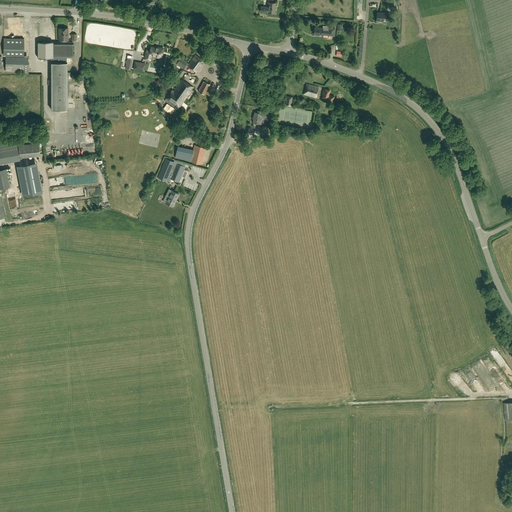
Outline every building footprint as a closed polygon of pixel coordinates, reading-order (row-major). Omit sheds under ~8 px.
[(260,12),(275,13),(276,3),(268,2),(268,7),(261,7),(260,12)] [(376,21),(389,22),(390,13),(377,12),(376,21)] [(13,28),(14,30),(20,29),(18,22),(6,26),(7,28),(9,28),(9,29),(13,28)] [(315,27),(314,34),(322,35),(334,36),(335,28),(328,27),(328,30),(323,30),(323,28),(315,27)] [(59,28),(59,40),(68,40),(68,28),(59,28)] [(52,57),(52,63),(66,63),(71,62),(71,57),(73,57),(73,41),(53,42),(53,37),(43,37),(43,42),(39,42),(39,58),(52,57)] [(24,71),(24,55),(24,53),(24,38),(4,38),(3,52),(6,52),(6,71),(24,71)] [(151,55),(161,57),(163,48),(158,47),(158,48),(151,46),(150,50),(147,50),(145,58),(150,59),(151,55)] [(197,72),(205,61),(196,55),(188,65),(197,72)] [(181,58),(176,64),(182,68),(185,64),(187,66),(189,64),(181,58)] [(135,61),(133,69),(144,72),(146,63),(135,61)] [(67,109),(66,63),(52,63),(52,109),(67,109)] [(172,90),(166,97),(164,100),(177,109),(193,88),(181,80),(173,91),(172,90)] [(204,94),(209,84),(204,81),(199,91),(204,94)] [(303,94),(316,97),(319,87),(306,84),(303,94)] [(324,88),(322,98),(328,98),(327,101),(333,102),(334,96),(328,95),(329,90),(324,88)] [(265,119),(270,120),(272,112),(266,111),(266,112),(257,111),(257,113),(254,112),(253,123),(259,124),(260,120),(261,120),(261,117),(265,118),(265,119)] [(268,126),(262,127),(263,134),(264,134),(264,139),(268,138),(268,134),(270,134),(271,129),(269,129),(268,126)] [(20,156),(39,154),(38,143),(18,145),(20,156)] [(194,145),(191,161),(202,164),(205,148),(194,145)] [(179,181),(185,166),(186,165),(178,162),(178,164),(175,162),(169,177),(179,181)] [(200,177),(205,179),(208,170),(196,166),(194,172),(201,174),(200,177)] [(0,219),(5,218),(0,193),(0,188),(10,186),(6,168),(0,169),(0,219)] [(179,194),(171,190),(168,189),(163,201),(165,202),(173,206),(179,194)] [(474,373),(469,376),(475,386),(480,383),(474,373)] [(506,389),(509,387),(503,378),(499,381),(506,389)]
